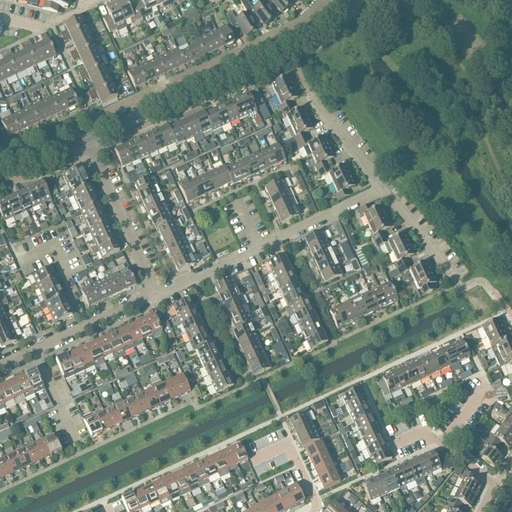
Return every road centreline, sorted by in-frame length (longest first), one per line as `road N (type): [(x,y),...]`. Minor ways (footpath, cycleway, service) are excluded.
road 1 (tertiary): [(81,140),(296,40),(339,0)]
road 2 (residential): [(156,296),(380,188)]
road 3 (residential): [(156,296),(81,140)]
road 4 (residential): [(459,284),(380,188)]
road 5 (residential): [(88,327),(54,246),(23,260)]
road 6 (residential): [(380,188),(308,92)]
